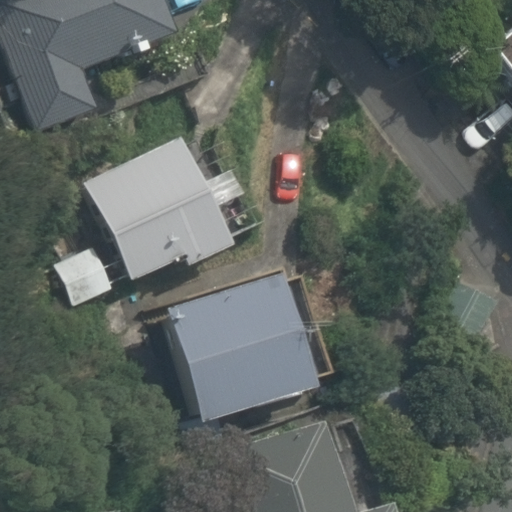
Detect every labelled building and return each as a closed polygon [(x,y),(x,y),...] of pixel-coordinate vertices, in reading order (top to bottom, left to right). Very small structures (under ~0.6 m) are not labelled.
[(150,38),(135,0),(0,0),(0,79),(21,134),(79,111),(63,69),(150,38)] [(511,15),(478,44),(511,85),(511,15)] [(220,229),(175,129),(66,177),(111,278),(220,229)] [(297,379),(263,269),(143,306),(177,416),(297,379)] [(334,507),(308,414),(206,442),(225,511),(369,511),(366,498),(334,507)]
